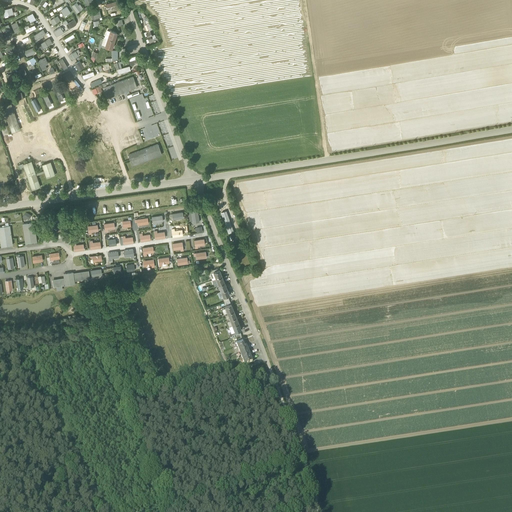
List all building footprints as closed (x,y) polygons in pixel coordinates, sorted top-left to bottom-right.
[(77,2),(72,5),(77,13),(84,8),(81,3),(79,5),(77,2)] [(67,6),(61,10),(64,16),(71,12),(67,6)] [(3,9),(4,15),(14,14),(13,7),(3,9)] [(101,10),(94,11),(95,14),(92,15),(93,19),(102,17),(101,10)] [(34,12),(28,15),(31,22),(37,19),(34,12)] [(58,15),(50,20),(54,25),(61,20),(58,15)] [(68,23),(71,27),(78,23),(75,18),(68,23)] [(82,20),(79,29),(83,31),(85,27),(87,29),(90,23),(82,20)] [(11,24),(16,33),(22,30),(17,21),(11,24)] [(0,39),(4,38),(2,32),(10,29),(8,24),(0,27),(0,39)] [(54,30),(57,36),(65,32),(61,26),(54,30)] [(36,39),(47,34),(44,29),(34,34),(36,39)] [(110,30),(110,31),(109,35),(107,38),(114,41),(117,33),(110,30)] [(66,42),(75,36),(74,34),(64,39),(66,42)] [(21,46),(31,42),(29,36),(19,40),(21,46)] [(42,49),(53,42),(51,38),(39,45),(42,49)] [(111,49),(114,41),(107,38),(105,46),(111,49)] [(15,51),(12,45),(5,48),(8,54),(15,51)] [(24,50),(27,56),(36,53),(34,47),(24,50)] [(55,48),(49,50),(51,56),(57,54),(55,48)] [(78,53),(80,52),(79,50),(69,54),(72,60),(80,56),(78,53)] [(128,58),(131,66),(139,63),(136,55),(128,58)] [(30,70),(35,67),(33,63),(37,62),(34,57),(26,61),(30,70)] [(42,70),(48,68),(46,64),(49,63),(46,57),(38,59),(42,70)] [(60,60),(63,69),(68,67),(64,58),(60,60)] [(7,60),(1,62),(3,69),(10,67),(7,60)] [(86,67),(82,60),(74,63),(78,71),(86,67)] [(81,76),(86,81),(93,75),(89,70),(81,76)] [(7,81),(14,79),(12,73),(5,75),(7,81)] [(103,88),(107,98),(122,93),(137,87),(133,77),(103,88)] [(36,90),(42,89),(40,82),(34,84),(36,90)] [(69,83),(63,85),(66,94),(72,92),(69,83)] [(56,87),(51,89),(54,98),(59,96),(56,87)] [(140,106),(148,104),(144,90),(131,94),(134,104),(139,102),(140,106)] [(44,92),(39,93),(42,102),(47,101),(44,92)] [(9,124),(12,133),(14,132),(20,130),(11,104),(3,107),(9,124)] [(46,104),(40,107),(42,113),(48,111),(46,104)] [(33,111),(22,114),(23,120),(26,119),(26,116),(34,114),(33,111)] [(128,155),(132,165),(161,154),(158,144),(128,155)] [(23,164),(32,190),(40,187),(36,175),(45,172),(47,178),(54,175),(50,162),(42,165),(44,171),(35,174),(31,161),(23,164)] [(198,210),(191,212),(194,223),(201,221),(198,210)] [(170,214),(170,216),(173,216),(174,219),(185,218),(183,211),(170,214)] [(226,211),(220,213),(229,233),(234,231),(226,211)] [(60,228),(58,218),(56,219),(50,220),(52,229),(60,228)] [(123,221),(124,227),(132,226),(131,219),(123,221)] [(109,229),(116,228),(115,221),(105,223),(106,231),(109,231),(109,229)] [(23,224),(25,243),(36,241),(34,222),(23,224)] [(87,225),(88,234),(92,234),(92,231),(99,231),(98,224),(87,225)] [(0,227),(0,237),(1,246),(12,245),(9,226),(0,227)] [(165,237),(164,232),(157,233),(156,231),(154,231),(155,239),(165,237)] [(150,240),(149,234),(142,236),(142,233),(139,233),(140,241),(150,240)] [(133,242),(132,237),(125,238),(125,236),(122,236),(123,244),(133,242)] [(197,245),(204,244),(204,239),(194,240),(195,248),(198,248),(197,245)] [(101,247),(100,242),(93,243),(92,240),(90,241),(91,248),(101,247)] [(84,249),(83,244),(76,245),(75,242),(73,243),(74,251),(84,249)] [(173,243),(173,249),(180,248),(180,251),(183,250),(182,242),(173,243)] [(146,253),(153,252),(153,246),(142,248),(143,256),(146,255),(146,253)] [(123,250),(124,256),(131,255),(131,257),(134,257),(133,249),(123,250)] [(60,251),(50,253),(51,260),(61,258),(60,251)] [(111,258),(118,257),(117,251),(108,252),(109,260),(112,260),(111,258)] [(32,256),(33,262),(44,261),(43,254),(32,256)] [(161,263),(169,262),(168,257),(158,258),(159,266),(162,266),(161,263)] [(143,260),(143,266),(151,264),(152,267),(154,267),(153,259),(143,260)] [(94,275),(102,274),(101,268),(91,270),(92,278),(95,277),(94,275)] [(213,272),(216,278),(222,276),(219,269),(213,272)] [(88,271),(73,273),(74,280),(89,278),(88,271)] [(64,273),(64,278),(65,284),(74,283),(74,280),(73,273),(73,272),(64,273)] [(224,282),(222,276),(216,278),(218,285),(224,282)] [(227,288),(224,282),(218,285),(221,291),(227,288)] [(229,295),(227,288),(221,291),(223,297),(229,295)] [(225,308),(227,313),(233,310),(231,304),(225,306),(225,308)] [(236,317),(233,310),(227,313),(228,314),(230,319),(236,317)] [(239,323),(236,317),(230,319),(230,320),(232,325),(239,323)] [(241,329),(239,323),(232,325),(235,332),(241,329)] [(235,341),(237,347),(245,344),(243,338),(235,341)] [(247,350),(245,344),(237,347),(240,353),(247,350)] [(250,356),(247,350),(240,353),(242,359),(250,356)] [(252,362),(250,356),(242,359),(244,365),(252,362)]
